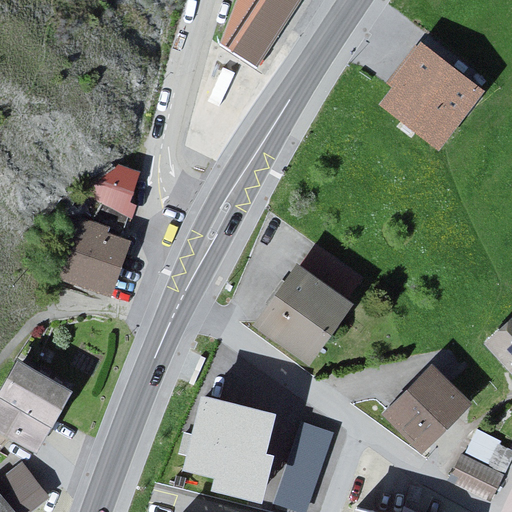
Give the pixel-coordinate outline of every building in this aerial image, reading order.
[(237,0),(220,45),(245,63),(286,0),(237,0)] [(486,94),(425,44),(393,82),(401,88),(388,103),(442,147),(486,94)] [(134,213),(145,169),(107,160),(96,203),(134,213)] [(135,237),(78,219),(57,284),(114,302),(135,237)] [(357,303),(298,265),(255,329),(314,368),(357,303)] [(511,317),(483,342),(511,375),(511,317)] [(73,395),(22,364),(0,401),(0,432),(37,455),(73,395)] [(434,366),(385,411),(425,454),(474,408),(434,366)] [(205,383),(190,459),(218,464),(215,479),(266,489),(284,399),(205,383)] [(304,419),(277,503),(303,511),(311,511),(338,429),(304,419)] [(500,440),(478,429),(468,451),(490,461),(500,440)] [(511,466),(511,450),(502,446),(494,463),(510,471),(511,466)] [(505,472),(463,453),(452,477),(494,496),(505,472)] [(25,463),(0,482),(0,486),(19,511),(37,511),(53,500),(25,463)] [(444,511),(443,501),(371,481),(362,511),(444,511)] [(0,511),(10,511),(0,500),(0,511)] [(222,511),(183,501),(179,511),(222,511)]
